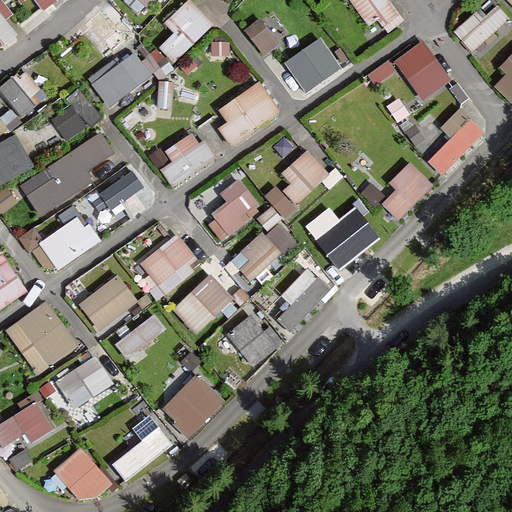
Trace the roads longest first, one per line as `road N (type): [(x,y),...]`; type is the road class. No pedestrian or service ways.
road 1 (residential): [(429,17),(0,318)]
road 2 (residential): [(44,506),(96,509),(169,472),(337,307)]
road 3 (residential): [(337,307),(508,128)]
road 4 (unclassified): [(213,511),(374,347)]
road 5 (unclassified): [(374,347),(511,261)]
road 6 (residential): [(508,128),(429,17)]
